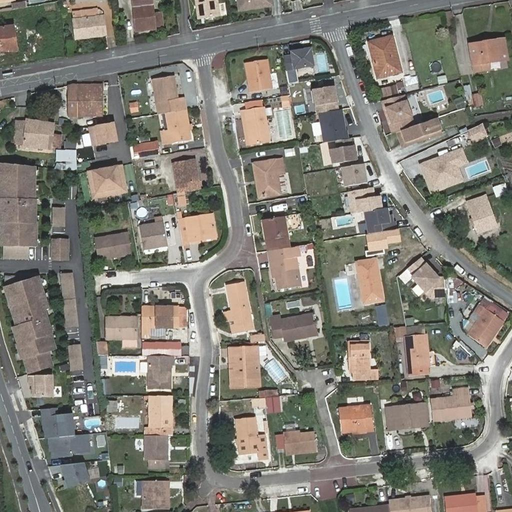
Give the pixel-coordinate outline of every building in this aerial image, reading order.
[(131,0),(136,29),(146,28),(146,30),(156,29),(151,0),(131,0)] [(214,0),(193,0),(196,19),(217,17),(214,0)] [(236,0),(238,11),(271,7),(270,0),(236,0)] [(295,11),(302,9),(300,0),(296,0),(293,1),(295,11)] [(14,9),(28,8),(28,1),(14,2),(14,9)] [(73,14),(77,39),(106,35),(104,16),(98,17),(97,10),(73,14)] [(0,30),(0,53),(16,51),(16,49),(13,29),(0,30)] [(362,42),(372,77),(395,70),(385,36),(362,42)] [(475,41),(466,43),(470,69),(484,67),(484,61),(503,58),(501,38),(491,39),(491,42),(475,44),(475,41)] [(294,56),(287,58),(289,71),(316,67),(313,49),(294,53),(294,56)] [(250,63),(255,92),(275,89),(271,60),(250,63)] [(446,75),(438,77),(439,84),(448,82),(446,75)] [(151,81),(157,116),(164,115),(184,112),(182,100),(176,101),(172,78),(151,81)] [(78,86),(79,112),(104,112),(103,87),(78,86)] [(391,86),(370,92),(372,99),(392,94),(391,86)] [(337,87),(315,91),(320,115),(321,114),(341,111),(339,100),(337,100),(336,96),(338,96),(337,87)] [(475,93),(466,95),(469,108),(477,106),(475,93)] [(399,95),(381,99),(384,106),(379,108),(383,118),(385,117),(387,122),(385,123),(392,139),(396,136),(413,128),(399,95)] [(458,98),(450,102),(454,109),(462,104),(458,98)] [(132,114),(140,112),(138,101),(129,103),(132,114)] [(248,111),(253,146),(272,143),(266,108),(248,111)] [(341,111),(321,114),(326,144),(339,142),(351,140),(349,132),(348,132),(344,111),(341,111)] [(188,142),(184,112),(164,115),(167,132),(160,133),(162,145),(188,142)] [(413,128),(396,136),(402,148),(418,141),(419,144),(442,132),(435,118),(413,128)] [(17,146),(23,147),(27,122),(20,121),(17,146)] [(55,125),(32,122),(27,122),(23,147),(52,151),(55,125)] [(92,147),(117,143),(114,125),(90,129),(92,147)] [(469,131),(474,143),(487,137),(483,125),(469,131)] [(332,151),(335,165),(359,161),(358,153),(355,153),(353,139),(351,140),(339,142),(340,149),(332,151)] [(132,148),(134,161),(157,158),(155,145),(132,148)] [(459,149),(419,166),(430,193),(440,189),(439,187),(452,181),(449,175),(452,168),(451,166),(464,160),(459,149)] [(78,185),(75,158),(63,159),(64,172),(72,171),(74,185),(78,185)] [(257,165),(260,181),(263,181),(266,196),(282,193),(280,175),(288,174),(286,159),(257,165)] [(0,223),(0,228),(0,246),(4,247),(28,248),(34,248),(35,224),(34,224),(35,201),(33,201),(35,167),(0,163),(0,223)] [(171,166),(175,196),(197,192),(191,163),(171,166)] [(370,184),(366,165),(344,169),(347,188),(370,184)] [(122,167),(88,173),(93,200),(127,194),(122,167)] [(500,184),(487,189),(491,198),(503,193),(500,184)] [(385,210),(383,197),(374,199),(372,189),(351,193),(355,215),(368,213),(385,210)] [(465,200),(474,229),(492,223),(482,193),(465,200)] [(391,216),(390,209),(385,210),(368,213),(371,235),(399,230),(398,223),(396,223),(395,220),(392,220),(391,216)] [(63,211),(51,211),(50,229),(62,229),(63,211)] [(286,217),(288,231),(303,229),(301,214),(286,217)] [(175,221),(180,245),(188,245),(187,241),(195,240),(194,237),(213,233),(210,215),(175,221)] [(270,251),(291,247),(288,231),(286,217),(267,220),(270,251)] [(137,226),(141,250),(165,246),(162,222),(137,226)] [(371,235),(365,236),(368,252),(388,249),(388,244),(401,242),(399,230),(371,235)] [(94,240),(97,260),(130,255),(126,234),(94,240)] [(65,262),(66,240),(50,240),(49,261),(65,262)] [(4,247),(3,259),(27,260),(28,248),(4,247)] [(272,262),(274,277),(279,277),(281,289),(302,286),(298,258),(272,262)] [(362,305),(382,301),(375,259),(355,263),(362,305)] [(439,279),(422,260),(411,270),(417,277),(414,279),(431,300),(446,296),(444,278),(439,279)] [(24,369),(49,362),(44,348),(52,346),(48,332),(49,332),(42,308),(45,307),(35,275),(23,279),(22,276),(2,276),(2,281),(4,286),(2,287),(13,324),(10,325),(14,341),(14,342),(17,357),(20,356),(24,369)] [(68,278),(56,279),(59,303),(71,302),(68,278)] [(226,288),(230,312),(234,329),(251,326),(244,285),(226,288)] [(380,326),(390,324),(386,304),(376,306),(380,326)] [(142,307),(142,322),(149,322),(149,329),(178,329),(178,307),(142,307)] [(485,310),(468,334),(484,346),(502,322),(485,310)] [(234,329),(230,312),(222,313),(224,323),(228,323),(231,337),(253,333),(251,326),(234,329)] [(317,314),(283,320),(282,315),(273,317),(276,334),(277,334),(285,332),(285,333),(286,340),(321,334),(317,314)] [(107,318),(107,339),(136,340),(136,319),(107,318)] [(397,328),(398,336),(427,333),(426,325),(397,328)] [(406,336),(409,375),(427,373),(425,352),(429,352),(427,334),(406,336)] [(138,348),(139,341),(124,340),(123,346),(138,348)] [(365,370),(366,376),(382,374),(382,368),(374,369),(370,341),(351,343),(351,352),(354,352),(357,371),(365,370)] [(98,342),(99,356),(109,356),(109,342),(98,342)] [(75,345),(63,346),(66,367),(78,366),(75,345)] [(152,345),(152,354),(165,354),(166,345),(152,345)] [(189,346),(181,346),(181,353),(189,354),(189,346)] [(229,351),(229,360),(234,360),(235,378),(230,378),(231,389),(259,389),(257,351),(229,351)] [(174,356),(149,356),(149,390),(171,390),(171,365),(174,366),(174,356)] [(53,396),(53,375),(29,376),(30,385),(33,385),(33,397),(53,396)] [(112,379),(103,379),(102,396),(111,396),(112,379)] [(430,381),(434,394),(444,392),(441,379),(430,381)] [(454,394),(431,397),(433,419),(471,416),(469,385),(453,386),(454,394)] [(284,412),(282,395),(267,397),(269,413),(284,412)] [(149,396),(150,436),(168,436),(171,436),(171,396),(149,396)] [(119,400),(107,401),(108,412),(119,411),(119,400)] [(395,405),(397,427),(414,425),(413,422),(427,420),(426,402),(395,405)] [(338,409),(340,428),(350,427),(351,433),(364,431),(363,420),(371,420),(370,405),(338,409)] [(389,428),(397,427),(395,405),(386,406),(389,428)] [(57,408),(43,409),(44,416),(42,416),(43,431),(45,431),(46,438),(74,435),(72,413),(57,415),(57,408)] [(235,418),(239,454),(257,453),(258,458),(266,458),(263,435),(255,435),(254,416),(235,418)] [(283,432),(285,449),(298,449),(299,452),(315,450),(313,432),(297,433),(297,431),(283,432)] [(87,434),(49,438),(50,451),(52,451),(53,458),(71,456),(70,454),(89,452),(87,434)] [(150,436),(146,436),(146,461),(148,461),(163,460),(168,460),(168,436),(150,436)] [(83,462),(60,465),(65,479),(63,480),(65,488),(89,480),(83,462)] [(115,474),(124,474),(124,466),(115,467),(115,474)] [(165,494),(168,494),(168,480),(144,481),(144,507),(168,507),(168,500),(165,500),(165,494)] [(446,497),(447,511),(478,511),(476,494),(446,497)] [(390,504),(390,511),(431,511),(429,495),(389,499),(390,504)]
